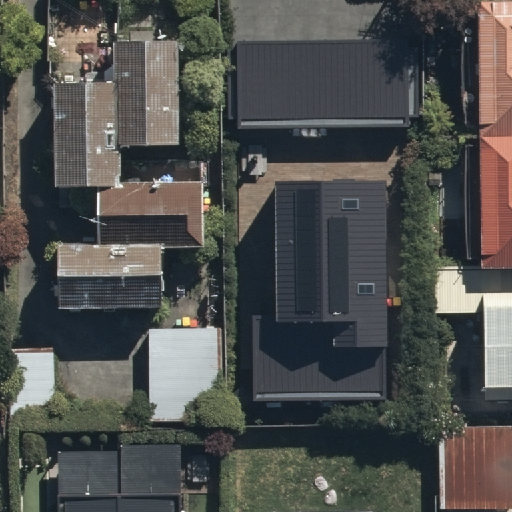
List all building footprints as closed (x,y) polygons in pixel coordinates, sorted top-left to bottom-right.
[(511,0),(472,0),(476,259),(511,258),(511,0)] [(177,32),(109,32),(109,74),(51,74),(50,181),(90,181),(89,234),(53,234),(52,304),(157,304),(157,239),(197,240),(197,178),(113,177),(113,143),(176,143),(177,32)] [(411,41),(236,42),(237,130),(412,128),(411,41)] [(387,180),(275,181),(277,315),(252,315),(253,402),(389,401),(387,180)] [(511,267),(432,267),(432,310),(476,310),(476,380),(511,380),(511,267)] [(213,323),(145,323),(144,419),(212,420),(213,323)] [(55,348),(7,349),(7,426),(56,425),(55,348)] [(435,423),(437,504),(511,503),(510,421),(435,423)] [(174,511),(174,438),(55,439),(55,511),(174,511)]
